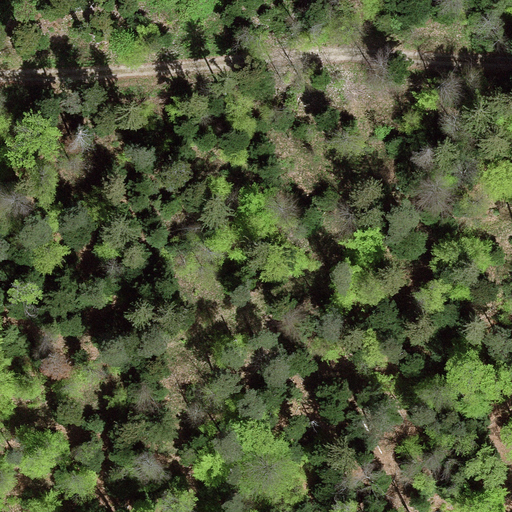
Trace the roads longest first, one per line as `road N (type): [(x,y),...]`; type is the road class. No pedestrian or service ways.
road 1 (track): [(0,421),(145,369),(317,281),(511,216)]
road 2 (track): [(511,60),(329,53),(0,76)]
